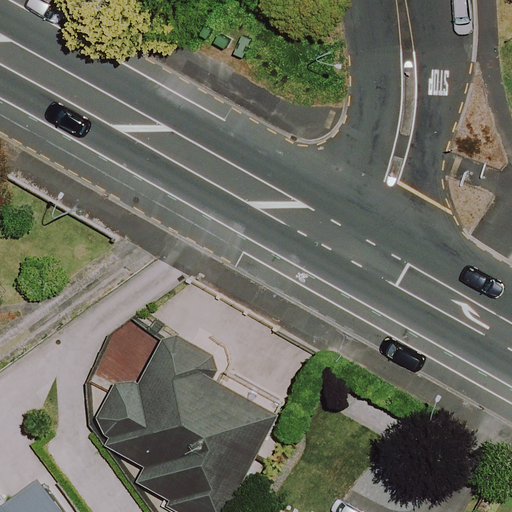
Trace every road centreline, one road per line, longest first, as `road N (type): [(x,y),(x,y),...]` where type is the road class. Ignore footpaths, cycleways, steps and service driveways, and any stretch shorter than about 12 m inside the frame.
road 1 (secondary): [(0,51),(299,218),(361,235)]
road 2 (residential): [(361,235),(393,181),(402,147),(411,71),(398,0)]
road 3 (secondary): [(361,235),(511,322)]
